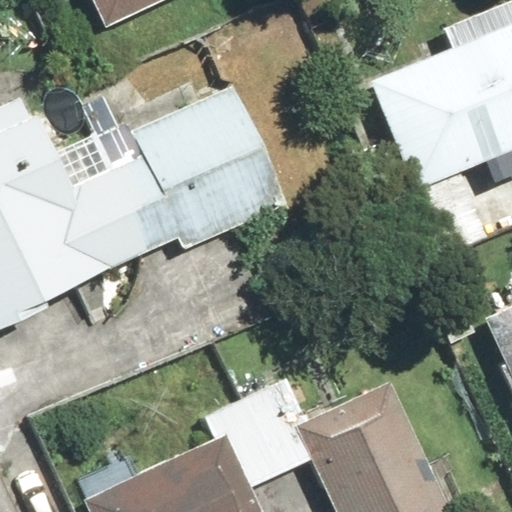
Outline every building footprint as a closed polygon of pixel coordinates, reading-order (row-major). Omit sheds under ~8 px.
[(85,0),(101,33),(174,0),(85,0)] [(511,153),(511,23),(359,85),(405,197),(511,153)] [(18,86),(0,93),(0,335),(283,210),(228,87),(125,132),(137,161),(65,193),(18,86)] [(511,309),(482,323),(511,388),(511,309)] [(445,511),(387,385),(292,429),(330,511),(445,511)] [(251,511),(218,439),(77,504),(80,511),(251,511)]
